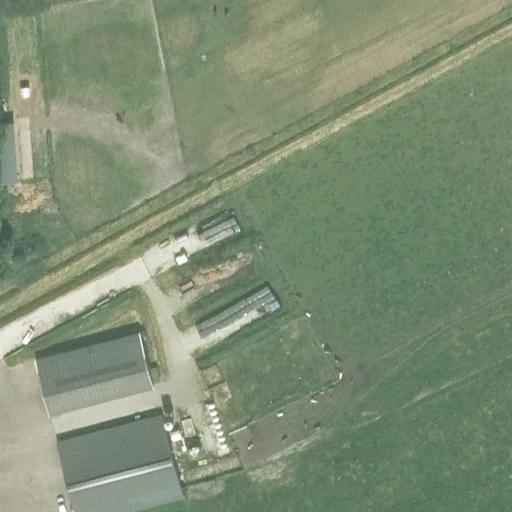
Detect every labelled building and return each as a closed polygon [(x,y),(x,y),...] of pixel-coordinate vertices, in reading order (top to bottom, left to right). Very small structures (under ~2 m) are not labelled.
[(202,244),(179,253),(183,263),(206,254),(202,244)] [(229,308),(234,321),(252,312),(247,300),(229,308)] [(201,350),(213,344),(207,330),(194,336),(201,350)] [(49,410),(154,383),(140,331),(35,358),(49,410)] [(215,348),(204,351),(208,368),(219,365),(215,348)] [(164,390),(141,398),(145,409),(168,400),(164,390)] [(75,511),(121,511),(184,496),(162,414),(57,441),(75,511)] [(37,443),(43,454),(57,447),(51,436),(37,443)]
